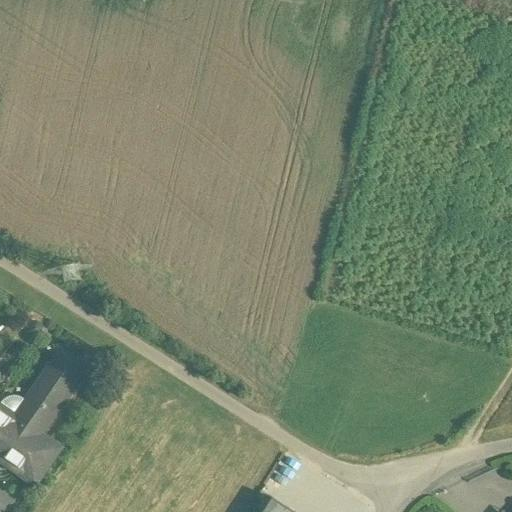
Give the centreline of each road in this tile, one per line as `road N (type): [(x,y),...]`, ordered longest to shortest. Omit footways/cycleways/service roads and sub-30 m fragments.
road 1 (residential): [(400,509),(0,258)]
road 2 (unclassified): [(400,509),(459,462),(511,446)]
